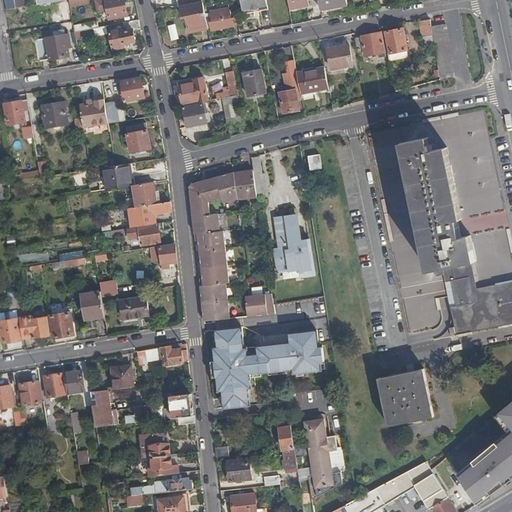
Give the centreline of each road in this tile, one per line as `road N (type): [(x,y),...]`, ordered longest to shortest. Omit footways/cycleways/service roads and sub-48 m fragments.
road 1 (unclassified): [(157,61),(466,0)]
road 2 (unclassified): [(353,119),(397,334)]
road 3 (unclassified): [(194,329),(0,366)]
road 4 (residential): [(214,511),(194,329)]
road 5 (residential): [(353,119),(176,161)]
road 6 (residential): [(194,329),(176,161)]
road 7 (residential): [(511,87),(353,119)]
road 8 (unclassified): [(8,87),(157,61)]
road 9 (unclassified): [(319,316),(194,329)]
